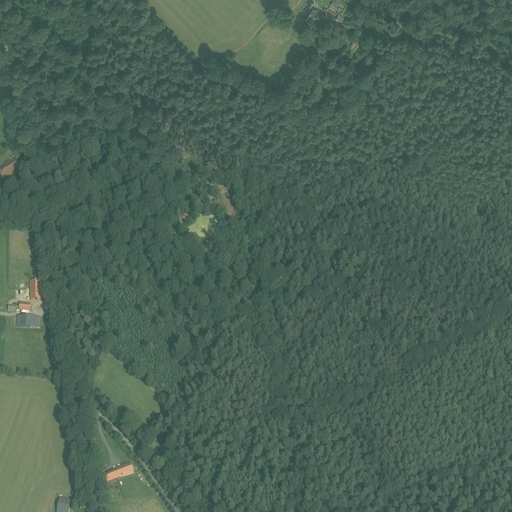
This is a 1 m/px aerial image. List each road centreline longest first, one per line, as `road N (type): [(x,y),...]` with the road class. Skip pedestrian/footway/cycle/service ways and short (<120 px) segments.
road 1 (track): [(139,455),(287,438),(511,317)]
road 2 (unclassified): [(75,392),(0,17)]
road 3 (track): [(294,102),(325,87),(375,28),(511,48)]
road 4 (track): [(130,0),(206,71),(264,104),(294,102)]
road 5 (unclassified): [(75,392),(139,455),(177,511)]
road 6 (unclassified): [(99,511),(75,392)]
